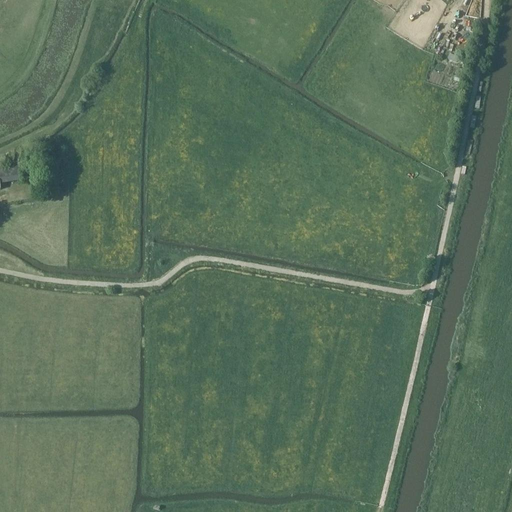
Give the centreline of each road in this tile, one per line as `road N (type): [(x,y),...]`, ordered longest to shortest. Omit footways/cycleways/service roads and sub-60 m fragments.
road 1 (track): [(487,0),(432,286),(396,292),(201,258),(150,285),(0,270)]
road 2 (track): [(381,507),(432,286)]
